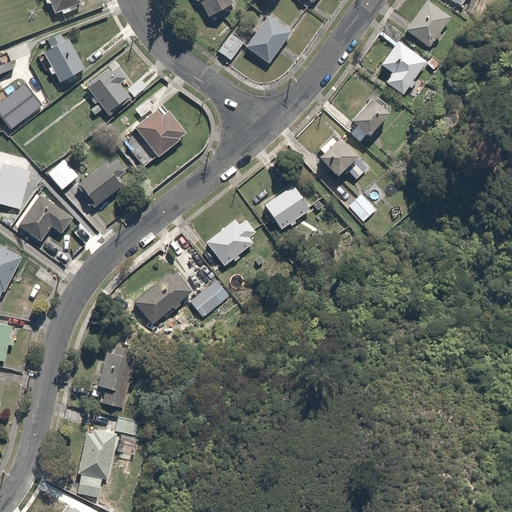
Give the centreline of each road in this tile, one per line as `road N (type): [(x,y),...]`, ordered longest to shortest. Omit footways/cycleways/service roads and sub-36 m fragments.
road 1 (residential): [(0,507),(29,453),(53,344),(78,287),(103,256),(259,130)]
road 2 (residential): [(125,0),(132,20),(167,54),(259,130)]
road 3 (residential): [(259,130),(304,90),(372,0)]
